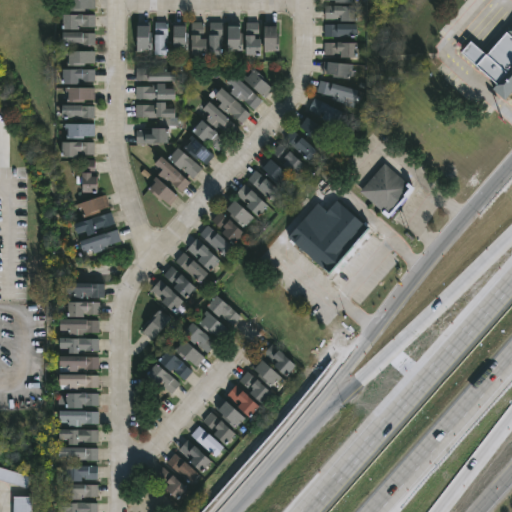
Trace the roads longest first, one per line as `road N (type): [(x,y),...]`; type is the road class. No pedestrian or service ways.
road 1 (residential): [(307,0),(299,94),(124,300),(120,511)]
road 2 (secondary): [(511,170),(284,445)]
road 3 (motorway): [(511,239),(436,318),(284,445)]
road 4 (motorway): [(511,286),(311,511)]
road 5 (residential): [(117,0),(118,162),(151,261)]
road 6 (residential): [(120,489),(255,341)]
road 7 (motorway): [(380,511),(511,361)]
road 8 (residential): [(117,10),(307,8)]
